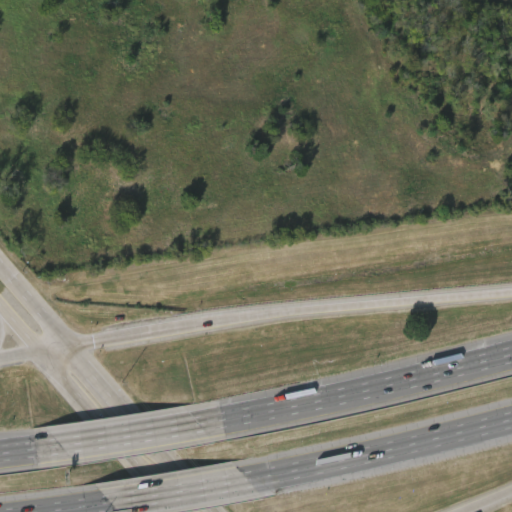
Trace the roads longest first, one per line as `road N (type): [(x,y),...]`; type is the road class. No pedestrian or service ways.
road 1 (motorway): [(511,291),(224,318),(66,346)]
road 2 (motorway): [(511,353),(200,422)]
road 3 (secondary): [(0,309),(178,511)]
road 4 (motorway): [(249,479),(511,418)]
road 5 (motorway): [(200,422),(52,446)]
road 6 (motorway): [(114,501),(249,479)]
road 7 (secondary): [(151,440),(66,346)]
